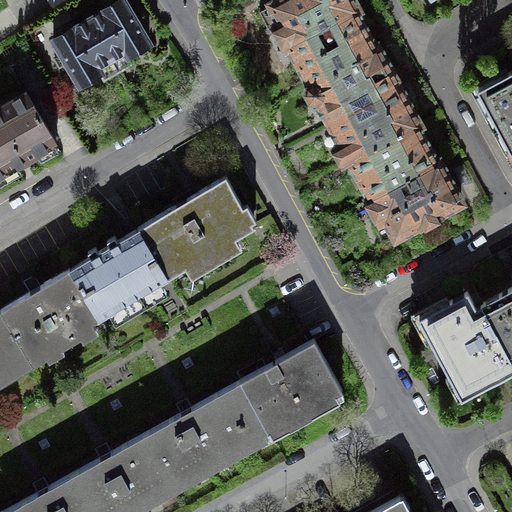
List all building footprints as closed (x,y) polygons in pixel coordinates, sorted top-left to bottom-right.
[(124,0),(120,0),(88,19),(119,71),(134,62),(129,55),(150,43),(137,20),(124,0)] [(288,46),(358,8),(353,0),(277,0),(270,4),(271,4),(260,10),(265,20),(270,30),(277,26),(288,46)] [(358,8),(288,46),(288,47),(290,46),(306,76),(308,81),(307,82),(308,83),(378,46),(377,44),(374,46),(356,11),(359,10),(358,8)] [(119,71),(88,19),(53,40),(66,62),(79,84),(100,72),(104,80),(119,71)] [(19,31),(0,42),(0,47),(11,66),(22,60),(33,54),(19,31)] [(378,46),(308,83),(309,85),(308,86),(306,92),(310,99),(316,101),(317,101),(325,116),(329,122),(399,85),(378,46)] [(511,70),(471,92),(511,168),(511,70)] [(399,85),(329,122),(332,128),(340,144),(336,146),(344,162),(348,159),(349,161),(420,123),(399,85)] [(0,174),(17,164),(17,165),(18,164),(17,163),(21,161),(25,159),(25,160),(26,159),(37,152),(37,153),(38,153),(37,152),(54,142),(54,143),(56,142),(25,91),(24,92),(0,106),(0,174)] [(420,125),(420,123),(349,161),(350,162),(351,161),(354,166),(370,196),(369,197),(369,198),(440,161),(439,160),(436,161),(417,126),(420,125)] [(443,167),(440,161),(369,198),(380,218),(373,222),(384,241),(395,235),(396,237),(421,223),(421,224),(427,225),(436,221),(438,214),(461,202),(443,167)] [(184,200),(139,227),(168,276),(253,226),(251,222),(255,219),(247,204),(242,206),(225,175),(184,200)] [(168,276),(139,227),(138,227),(138,228),(109,245),(71,268),(70,267),(99,317),(99,316),(99,315),(167,276),(167,277),(168,276)] [(99,317),(70,267),(32,290),(1,308),(30,358),(99,317)] [(511,286),(482,302),(511,359),(511,286)] [(511,369),(511,359),(482,302),(479,304),(476,306),(467,290),(419,316),(462,396),(511,369)] [(0,375),(30,358),(1,308),(0,308),(0,375)] [(280,357),(240,379),(268,429),(286,419),(290,426),(312,414),(309,407),(342,389),(314,338),(280,357)] [(186,409),(147,431),(174,481),(189,473),(193,479),(229,459),(225,453),(268,429),(240,379),(186,409)] [(106,453),(75,470),(97,511),(118,511),(137,502),(141,508),(160,498),(156,491),(174,481),(147,431),(106,453)] [(97,511),(75,470),(43,488),(2,510),(3,511),(97,511)] [(366,511),(410,511),(400,493),(380,505),(366,511)]
